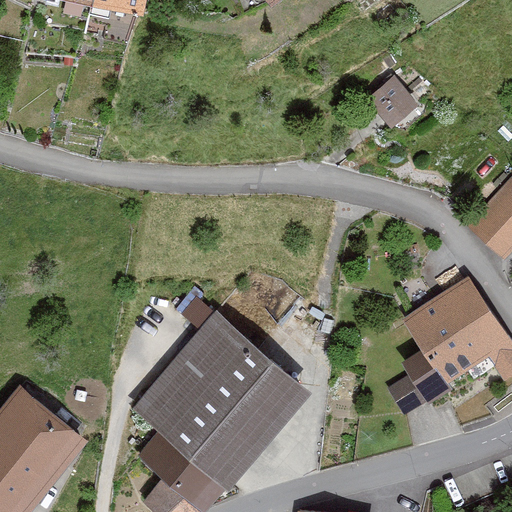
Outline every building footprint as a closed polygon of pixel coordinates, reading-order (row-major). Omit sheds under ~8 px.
[(97,0),(98,1),(148,11),(149,0),(97,0)] [(400,78),(371,101),(394,130),(423,107),(400,78)] [(511,254),(511,184),(474,226),(509,258),(511,254)] [(511,378),(511,337),(474,277),(407,320),(425,349),(406,362),(414,375),(392,388),(410,416),(455,387),(452,382),(493,356),(509,381),(511,378)] [(314,392),(219,310),(137,408),(162,430),(229,488),(314,392)] [(28,511),(88,437),(23,386),(0,415),(0,511),(28,511)] [(207,511),(229,488),(162,430),(141,455),(167,478),(206,511),(207,511)] [(206,511),(167,478),(145,502),(157,511),(206,511)]
